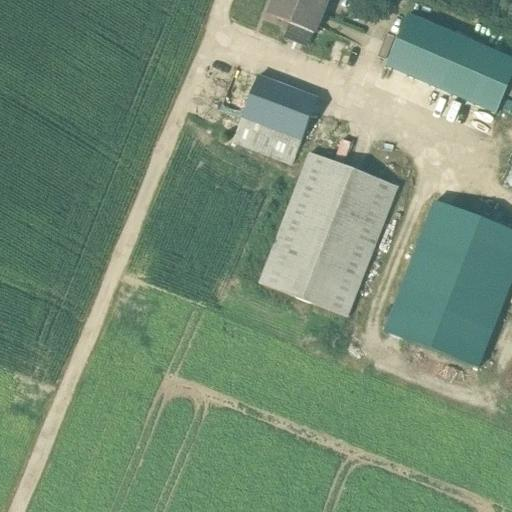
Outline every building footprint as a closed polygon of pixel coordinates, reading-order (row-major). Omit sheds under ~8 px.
[(329,0),(274,0),(269,14),(315,33),(329,0)] [(511,77),(511,59),(408,16),(386,69),(496,115),(511,77)] [(318,103),(259,78),(233,140),(292,165),(318,103)] [(399,192),(311,155),(257,283),(346,320),(399,192)] [(511,283),(511,233),(436,201),(382,330),(476,369),(511,283)]
